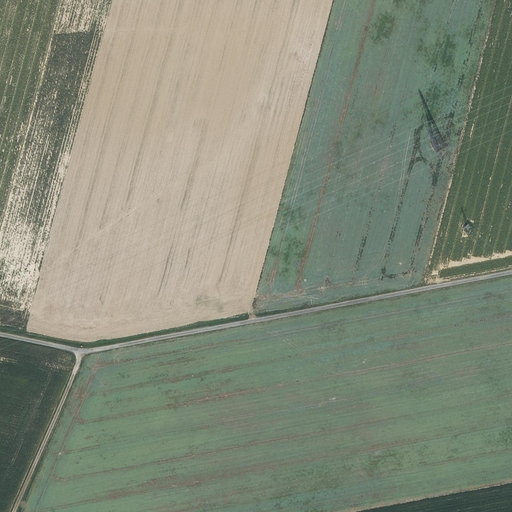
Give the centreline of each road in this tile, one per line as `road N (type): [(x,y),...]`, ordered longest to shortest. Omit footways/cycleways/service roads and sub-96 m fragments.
road 1 (unclassified): [(0,335),(83,351),(511,271)]
road 2 (track): [(83,351),(12,511)]
